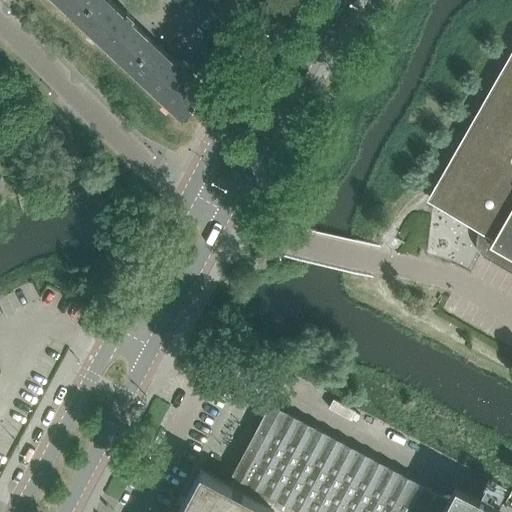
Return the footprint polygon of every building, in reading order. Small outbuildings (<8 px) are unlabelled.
[(57,0),(77,18),(93,0),(57,0)] [(110,0),(93,0),(77,18),(129,67),(154,41),(132,21),(134,18),(126,11),(124,13),(110,0)] [(154,41),(129,67),(182,117),(207,91),(184,70),(186,68),(178,60),(176,62),(154,41)] [(511,75),(510,77),(503,82),(493,95),(479,119),(444,183),(442,190),(444,199),(447,205),(453,211),(463,215),(470,217),(469,219),(481,227),(478,231),(477,237),(477,242),(479,249),(481,252),(485,256),(511,271),(511,75)] [(0,148),(0,172),(8,170),(0,148)] [(111,179),(107,169),(99,172),(103,182),(111,179)] [(508,511),(456,484),(447,499),(270,404),(269,406),(240,461),(237,466),(234,472),(235,473),(229,484),(204,470),(201,469),(200,470),(201,471),(179,511),(508,511)]
